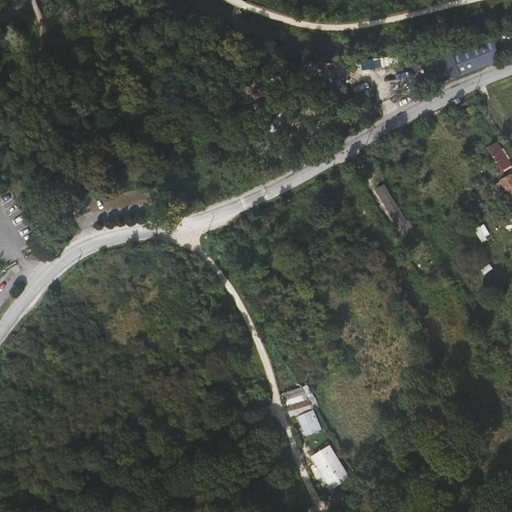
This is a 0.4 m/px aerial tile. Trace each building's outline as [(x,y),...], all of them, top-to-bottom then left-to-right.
[(498,47),(446,65),(454,88),(506,70),(498,47)] [(353,111),(356,115),(371,107),(381,101),(378,95),(353,111)] [(375,114),(371,107),(356,115),(361,122),(375,114)] [(511,165),(500,146),(491,151),(505,174),(511,169),(511,165)] [(158,212),(164,209),(153,181),(145,184),(158,212)] [(387,183),(376,189),(397,227),(407,221),(387,183)] [(282,395),(291,416),(315,406),(306,385),(282,395)] [(305,436),(322,430),(315,410),(298,416),(305,436)] [(331,491),(350,480),(331,446),(311,457),(331,491)]
